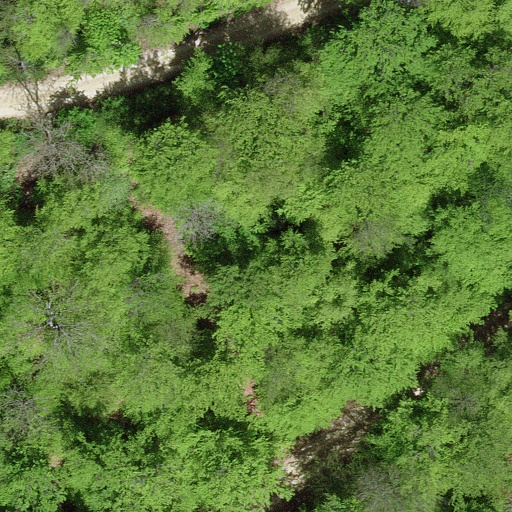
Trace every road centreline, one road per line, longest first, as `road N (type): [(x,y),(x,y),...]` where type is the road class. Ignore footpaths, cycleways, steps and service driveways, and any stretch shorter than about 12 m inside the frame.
road 1 (track): [(341,0),(67,103),(0,117)]
road 2 (track): [(511,321),(250,511)]
